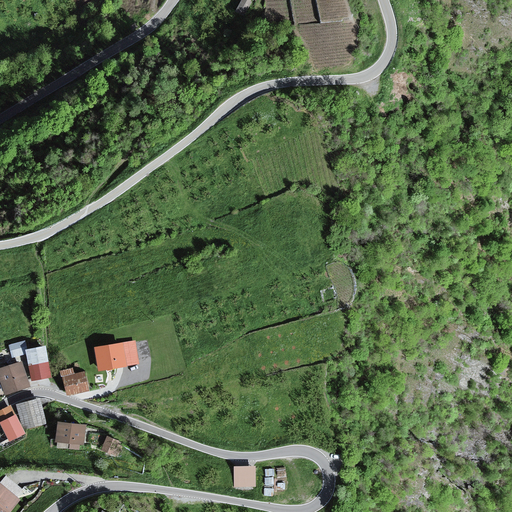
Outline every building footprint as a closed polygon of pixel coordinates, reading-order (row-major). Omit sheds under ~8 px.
[(252,3),(245,0),(242,0),(237,13),(246,18),(252,3)] [(136,341),(95,347),(99,370),(140,364),(136,341)] [(24,342),(7,346),(10,359),(27,356),(24,342)] [(44,347),(27,350),(32,377),(49,375),(44,347)] [(19,362),(0,368),(0,390),(2,396),(27,387),(19,362)] [(80,372),(60,377),(64,394),(85,389),(80,372)] [(39,399),(16,406),(23,430),(46,424),(39,399)] [(10,408),(0,413),(0,419),(11,440),(23,433),(10,408)] [(85,426),(59,423),(56,440),(82,443),(85,426)] [(122,442),(103,436),(100,450),(118,456),(122,442)] [(249,468),(230,469),(232,487),(250,487),(249,468)] [(0,511),(7,511),(17,501),(0,486),(0,511)]
